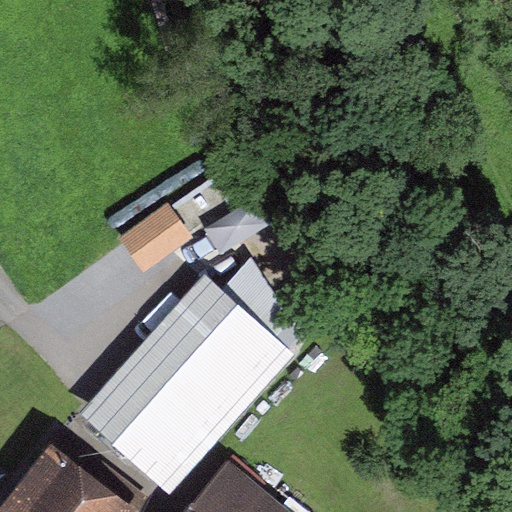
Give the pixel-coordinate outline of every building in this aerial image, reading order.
[(265,93),(266,68),(230,66),(229,91),(265,93)] [(166,210),(127,239),(145,263),(184,235),(166,210)] [(106,425),(163,475),(231,399),(238,406),(286,353),(222,295),(106,425)] [(0,511),(1,511),(124,511),(139,493),(72,441),(56,461),(45,452),(0,510),(0,511)] [(280,511),(224,465),(184,511),(280,511)]
